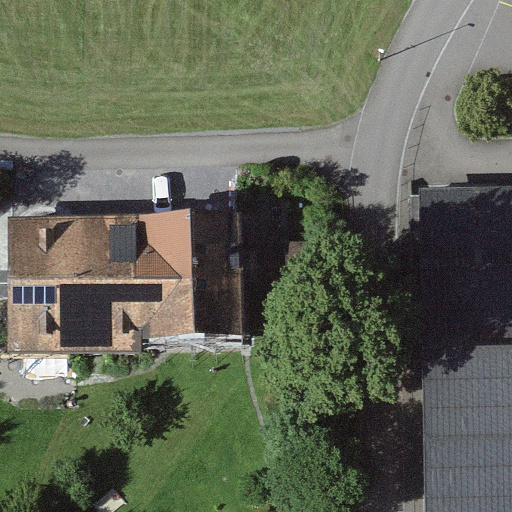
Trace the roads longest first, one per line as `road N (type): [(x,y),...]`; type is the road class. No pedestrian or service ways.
road 1 (residential): [(378,147),(0,154)]
road 2 (residential): [(381,511),(378,147)]
road 3 (residential): [(378,147),(444,0)]
